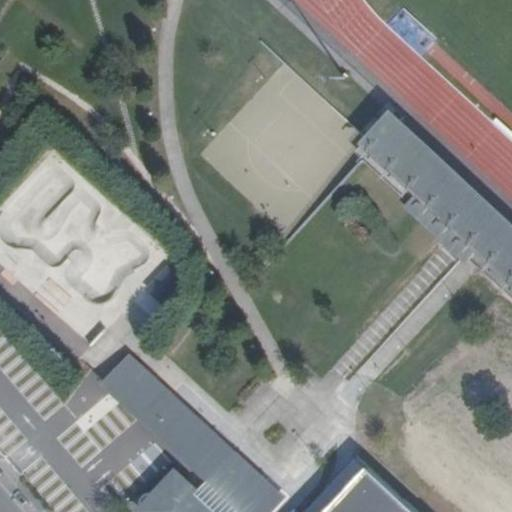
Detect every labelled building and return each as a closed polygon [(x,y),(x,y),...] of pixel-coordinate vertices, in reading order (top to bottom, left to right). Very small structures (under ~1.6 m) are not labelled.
[(478,250),(417,194),(410,203),(471,259),(478,250)] [(106,386),(135,412),(136,412),(159,388),(129,360),(106,386)] [(159,388),(136,412),(146,422),(170,398),(159,388)] [(170,398),(146,422),(188,460),(211,435),(170,398)] [(211,435),(188,460),(209,480),(232,455),(211,435)] [(232,455),(209,480),(211,481),(197,496),(195,494),(185,504),(168,488),(159,498),(154,495),(148,496),(143,501),(142,508),(145,511),(255,511),(261,506),(248,493),(260,481),(232,455)] [(424,511),(376,466),(334,511),(424,511)] [(261,506),(255,511),(263,511),(277,497),(260,481),(248,493),(261,506)]
